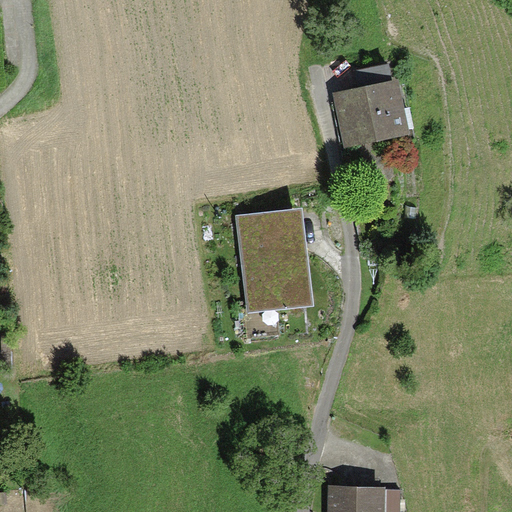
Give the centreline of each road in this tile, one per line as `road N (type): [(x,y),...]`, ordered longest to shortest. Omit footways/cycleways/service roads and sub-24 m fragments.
road 1 (residential): [(298,511),(351,296),(344,203),(315,82)]
road 2 (unknown): [(0,118),(26,113),(43,83),(32,0)]
